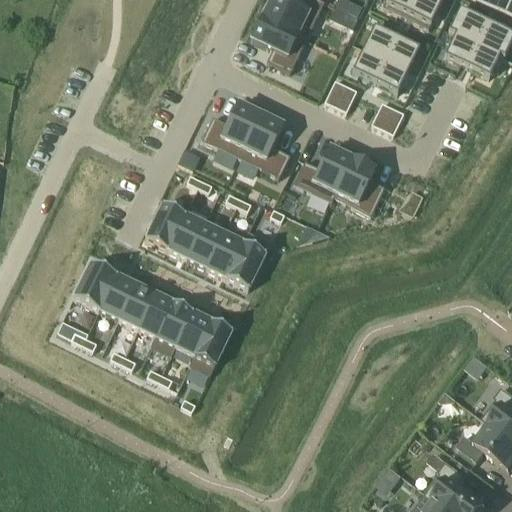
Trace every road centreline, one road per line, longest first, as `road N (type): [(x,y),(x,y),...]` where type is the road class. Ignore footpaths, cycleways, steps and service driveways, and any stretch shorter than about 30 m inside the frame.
road 1 (residential): [(451,89),(413,168),(209,69)]
road 2 (residential): [(77,128),(0,288)]
